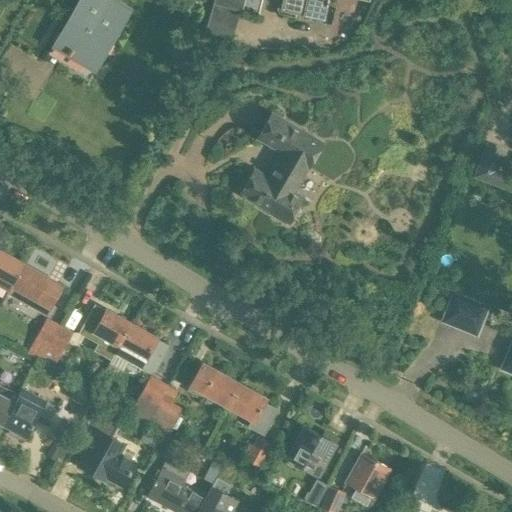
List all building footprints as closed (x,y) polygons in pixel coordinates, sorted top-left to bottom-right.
[(102,55),(129,10),(112,0),(78,0),(52,44),(85,64),(94,49),(102,55)] [(229,34),(238,7),(216,0),(214,0),(205,26),(229,34)] [(281,0),(280,7),(322,17),(326,0),(281,0)] [(306,168),(320,144),(270,114),(256,138),(280,152),(265,178),(254,171),(240,195),(287,222),(300,199),(283,188),(298,163),(306,168)] [(485,146),(473,178),(492,185),(504,153),(485,146)] [(0,286),(7,291),(10,285),(22,264),(0,252),(0,286)] [(43,313),(48,304),(58,286),(47,280),(48,279),(22,264),(10,285),(33,297),(29,306),(43,313)] [(474,334),(485,308),(453,294),(441,320),(474,334)] [(114,354),(124,337),(130,325),(94,304),(78,334),(114,354)] [(39,362),(60,324),(46,316),(25,355),(39,362)] [(52,369),(73,331),(60,324),(39,362),(52,369)] [(149,373),(154,372),(168,347),(130,325),(124,337),(114,354),(149,373)] [(511,338),(500,368),(511,373),(511,338)] [(226,405),(238,385),(202,365),(190,385),(226,405)] [(146,423),(166,387),(151,378),(130,414),(146,423)] [(262,435),(275,411),(262,404),(265,400),(238,385),(226,405),(252,420),(248,427),(262,435)] [(24,437),(39,408),(44,398),(22,386),(16,396),(17,396),(1,425),(9,430),(7,434),(18,440),(21,436),(24,437)] [(17,396),(16,396),(0,387),(0,424),(1,425),(17,396)] [(76,387),(67,403),(76,408),(68,423),(79,429),(96,399),(76,387)] [(168,435),(181,411),(169,405),(176,392),(166,387),(146,423),(168,435)] [(120,487),(134,463),(118,454),(123,445),(110,438),(119,421),(95,407),(85,426),(96,432),(77,466),(103,480),(104,478),(120,487)] [(285,458),(316,475),(336,440),(324,433),(322,438),(303,427),(285,458)] [(59,462),(71,439),(59,432),(47,455),(59,462)] [(171,459),(180,443),(163,434),(154,450),(171,459)] [(258,467),(271,442),(258,435),(252,444),(249,442),(245,449),(248,451),(244,459),(258,467)] [(373,498),(389,470),(360,453),(344,481),(373,498)] [(175,511),(197,511),(204,501),(168,482),(175,468),(165,462),(147,497),(175,511)] [(204,501),(197,511),(236,511),(232,509),(237,500),(226,495),(231,485),(216,478),(204,501)] [(315,506),(327,485),(316,478),(308,492),(307,491),(303,498),(305,499),(304,500),(315,506)] [(336,511),(345,492),(329,485),(317,511),(336,511)]
